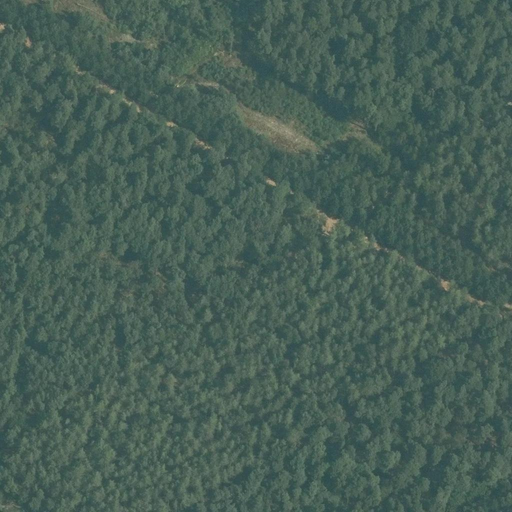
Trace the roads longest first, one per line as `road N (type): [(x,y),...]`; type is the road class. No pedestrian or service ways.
road 1 (track): [(511,299),(151,95)]
road 2 (track): [(511,321),(200,511)]
road 3 (track): [(0,212),(151,95)]
road 4 (track): [(151,95),(0,9)]
road 5 (track): [(151,95),(283,0)]
